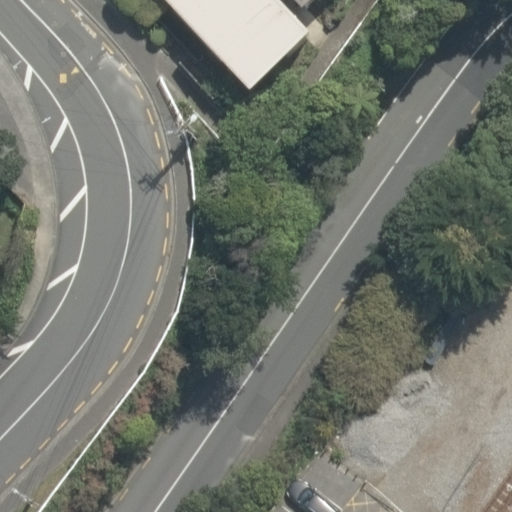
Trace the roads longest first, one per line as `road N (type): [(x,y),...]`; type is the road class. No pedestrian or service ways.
road 1 (residential): [(511,20),(485,41),(397,161),(160,511)]
road 2 (residential): [(0,463),(61,403),(119,285),(113,195),(62,50),(9,0)]
road 3 (track): [(382,511),(511,337)]
